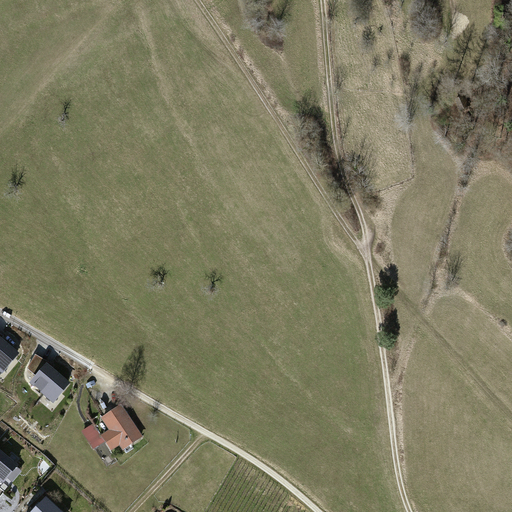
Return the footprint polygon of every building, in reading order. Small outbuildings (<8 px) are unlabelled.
[(460,104),(469,104),(469,93),(460,93),(460,104)] [(20,356),(0,339),(0,373),(3,377),(20,356)] [(71,386),(47,367),(31,387),(54,406),(71,386)] [(142,437),(120,405),(98,420),(107,432),(98,437),(108,452),(116,447),(120,452),(142,437)] [(24,471),(0,452),(0,484),(9,491),(24,471)] [(61,511),(44,496),(29,511),(61,511)]
